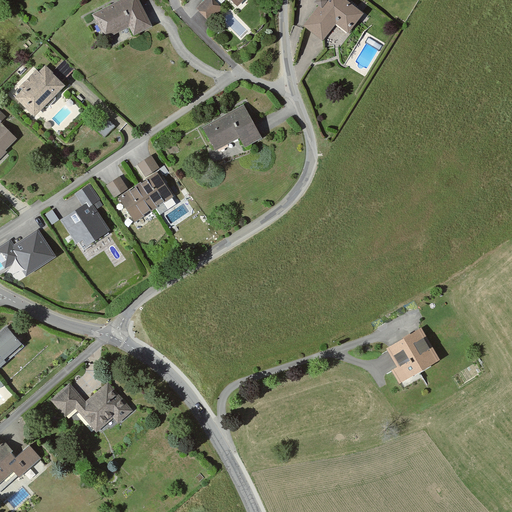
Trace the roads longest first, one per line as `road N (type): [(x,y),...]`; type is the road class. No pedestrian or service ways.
road 1 (residential): [(0,233),(225,78),(242,72),(293,89)]
road 2 (residential): [(116,337),(139,299),(294,195),(311,148),(293,89)]
road 3 (residential): [(255,511),(219,439),(180,385),(116,337)]
road 4 (residential): [(0,430),(104,335)]
